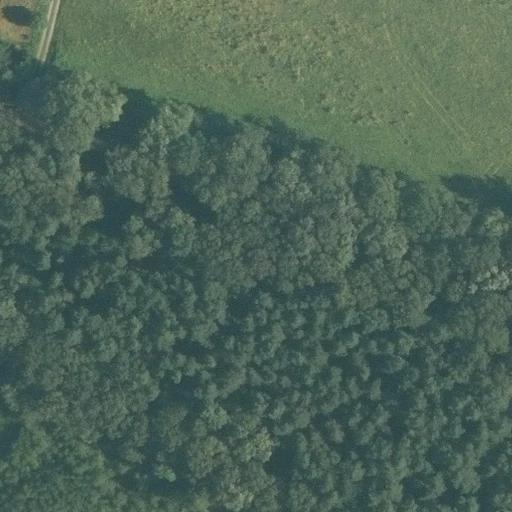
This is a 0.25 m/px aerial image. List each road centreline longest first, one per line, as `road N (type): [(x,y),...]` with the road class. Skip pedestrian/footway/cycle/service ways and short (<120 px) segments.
road 1 (track): [(0,116),(511,255)]
road 2 (track): [(60,0),(43,64),(24,106),(7,118)]
